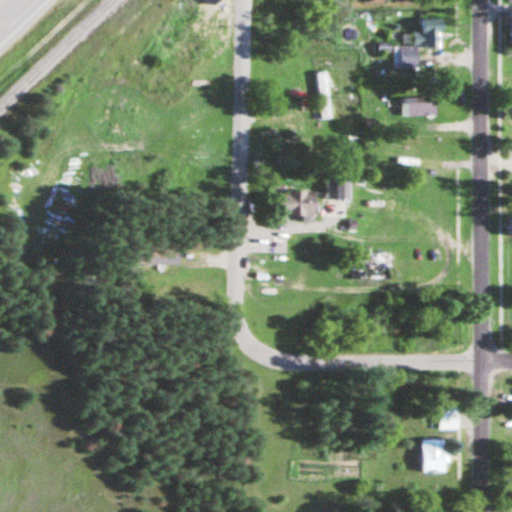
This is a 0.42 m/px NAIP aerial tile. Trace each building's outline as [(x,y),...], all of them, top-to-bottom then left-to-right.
[(395,69),(414,69),(414,48),(434,48),(434,33),(440,33),(440,21),(415,21),(415,32),(406,33),(407,47),(395,47),(395,69)] [(323,72),(311,74),(317,121),(329,119),(323,72)] [(432,98),(398,98),(398,118),(432,118),(432,98)] [(313,218),(313,194),(275,194),(275,218),(313,218)] [(138,249),(138,266),(176,266),(176,249),(138,249)] [(435,431),(455,431),(455,402),(435,402),(435,431)] [(444,440),(418,440),(418,473),(444,473),(444,440)]
